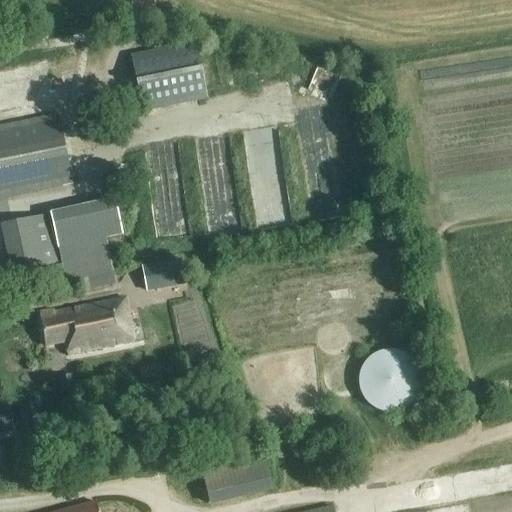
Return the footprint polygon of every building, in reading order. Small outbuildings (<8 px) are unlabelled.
[(196,43),(131,56),(142,111),(207,98),(196,43)] [(40,103),(41,94),(58,96),(60,77),(30,74),(28,102),(40,103)] [(58,117),(0,128),(0,197),(71,183),(58,117)] [(173,177),(171,147),(149,149),(150,179),(173,177)] [(60,267),(54,236),(50,217),(0,227),(10,272),(11,277),(60,267)] [(141,267),(145,293),(185,286),(181,260),(141,267)] [(133,344),(126,303),(53,316),(53,313),(39,315),(45,347),(65,343),(67,355),(133,344)] [(379,412),(385,414),(397,413),(402,411),(408,408),(413,403),(416,398),(419,392),(420,384),(420,376),(417,369),(413,363),(409,359),(402,355),(397,353),(390,352),(382,353),(376,355),(370,359),(364,365),(359,373),(358,382),(359,389),(361,397),(366,404),(372,409),(379,412)] [(160,368),(150,368),(151,388),(162,387),(160,368)] [(57,378),(59,393),(74,391),(71,376),(57,378)] [(18,406),(22,427),(46,423),(42,402),(18,406)] [(0,409),(0,435),(12,433),(8,408),(0,409)] [(201,473),(208,506),(271,491),(263,458),(201,473)] [(97,511),(95,503),(59,511),(97,511)]
